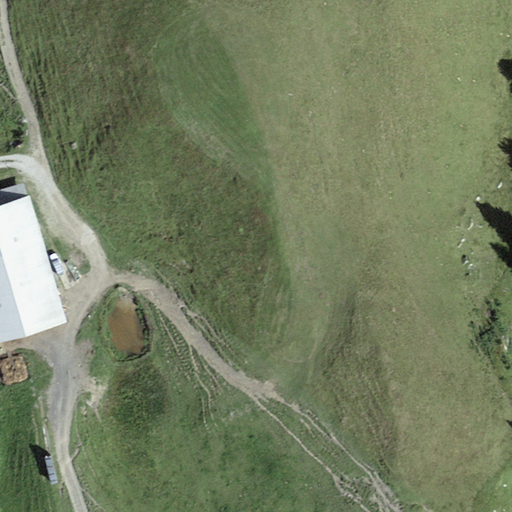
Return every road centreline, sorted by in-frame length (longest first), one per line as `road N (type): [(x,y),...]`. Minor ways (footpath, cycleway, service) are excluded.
road 1 (track): [(80,511),(64,466),(59,393),(74,288),(32,166),(0,171)]
road 2 (track): [(32,166),(30,118),(2,24),(4,0)]
